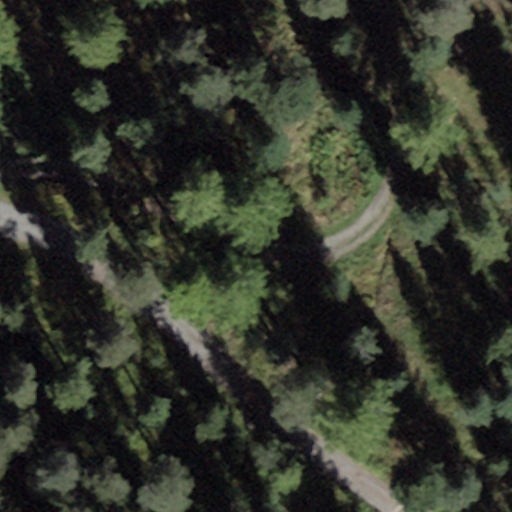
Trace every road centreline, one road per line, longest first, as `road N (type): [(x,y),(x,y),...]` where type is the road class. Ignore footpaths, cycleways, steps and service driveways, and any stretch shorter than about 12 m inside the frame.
road 1 (track): [(391,0),(401,180),(355,231),(272,242),(48,161),(0,170)]
road 2 (track): [(0,223),(24,225),(133,288),(242,400),(415,511)]
